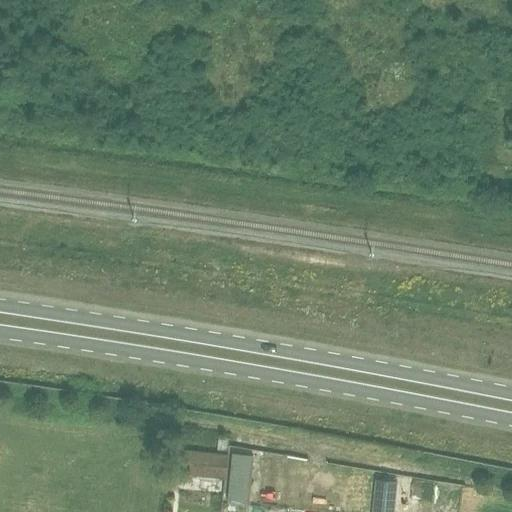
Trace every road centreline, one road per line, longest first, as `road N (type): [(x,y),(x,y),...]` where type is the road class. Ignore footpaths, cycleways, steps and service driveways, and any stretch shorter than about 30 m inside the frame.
road 1 (primary): [(511,395),(245,343),(0,307)]
road 2 (primary): [(0,334),(511,420)]
